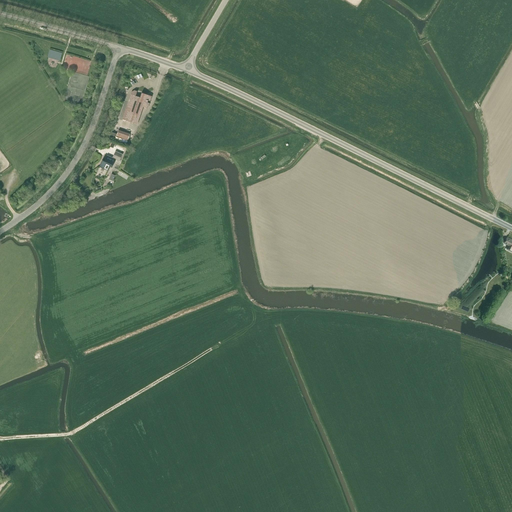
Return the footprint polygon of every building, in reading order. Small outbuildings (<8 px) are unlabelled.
[(50,57),(51,58),(53,58),(55,57),(60,59),(62,53),(50,50),(48,55),(50,57)] [(131,94),(122,119),(137,124),(143,106),(148,108),(152,96),(142,93),(140,97),(135,96),(137,91),(134,90),(131,92),(131,94)] [(127,141),(129,135),(118,131),(117,134),(116,137),(127,141)] [(111,132),(108,132),(105,138),(108,139),(114,141),(116,137),(117,134),(111,132)] [(106,155),(104,161),(102,160),(99,167),(108,171),(110,166),(112,167),(115,160),(119,161),(123,154),(115,151),(112,158),(106,155)]
